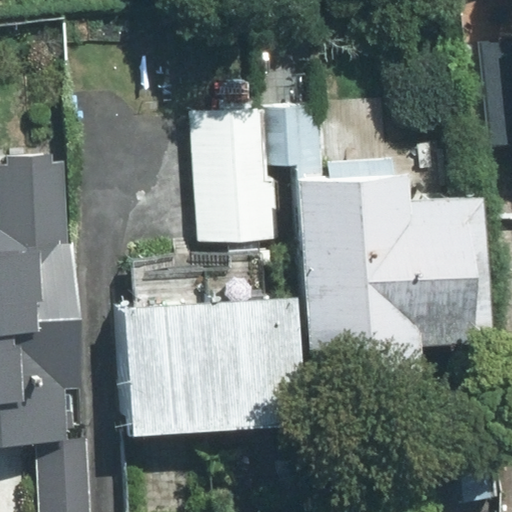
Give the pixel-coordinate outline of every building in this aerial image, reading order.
[(511,126),(511,29),(476,32),(483,129),(511,126)] [(267,243),(269,360),(330,360),(330,386),(377,385),(377,359),(443,358),(441,168),(312,170),(311,111),(184,112),(185,244),(267,243)] [(0,162),(0,449),(55,447),(44,161),(0,162)] [(259,303),(98,302),(97,441),(258,442),(259,303)] [(75,511),(78,454),(26,453),(24,511),(75,511)]
